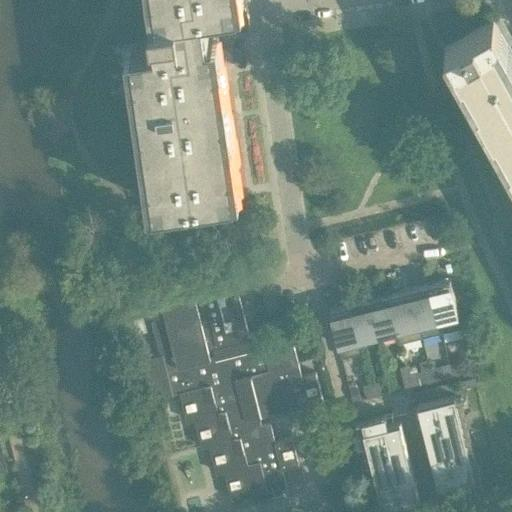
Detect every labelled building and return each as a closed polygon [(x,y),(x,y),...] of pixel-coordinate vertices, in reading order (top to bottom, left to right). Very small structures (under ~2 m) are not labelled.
[(155,37),(132,40),(154,199),(192,194),(198,193),(205,192),(236,188),(214,30),(214,27),(247,23),(244,0),(240,0),(239,0),(155,0),(157,11),(155,11),(150,12),(152,27),(154,27),(155,37)] [(493,14),(444,42),(446,44),(448,43),(454,54),(511,157),(511,47),(509,42),(511,40),(511,38),(497,12),(493,14)] [(462,326),(450,277),(429,282),(442,331),(462,326)] [(442,331),(429,282),(410,287),(422,336),(442,331)] [(323,399),(316,370),(302,374),(288,318),(259,325),(260,329),(249,332),(237,285),(204,293),(205,297),(197,299),(195,295),(162,303),(165,314),(151,318),(158,347),(161,347),(162,351),(141,356),(152,397),(180,391),(187,419),(195,417),(202,445),(210,443),(217,471),(224,469),(231,496),(257,490),(259,497),(283,491),(288,490),(282,466),(299,462),(294,443),(277,447),(271,421),(262,423),(259,413),(279,408),(280,410),(323,399)] [(390,292),(399,329),(402,341),(422,336),(410,287),(390,292)] [(390,292),(371,297),(380,334),(399,329),(390,292)] [(371,297),(351,302),(361,339),(380,334),(371,297)] [(330,307),(339,344),(342,356),(363,351),(361,339),(351,302),(330,307)] [(428,360),(420,362),(422,370),(430,368),(428,360)] [(457,361),(450,363),(453,374),(460,372),(457,361)] [(453,374),(450,363),(430,368),(433,379),(453,374)] [(413,384),(410,372),(408,364),(400,366),(402,375),(405,386),(413,384)] [(421,382),(418,371),(410,372),(413,384),(421,382)] [(475,375),(459,379),(462,391),(478,387),(475,375)] [(378,380),(371,382),(374,394),(381,392),(378,380)] [(366,396),(374,394),(371,382),(363,384),(366,396)] [(460,413),(455,393),(417,402),(423,423),(460,413)] [(465,433),(460,413),(423,423),(427,442),(465,433)] [(406,439),(401,419),(364,428),(369,449),(406,439)] [(469,452),(465,433),(427,442),(432,461),(469,452)] [(411,459),(406,439),(369,449),(374,468),(411,459)] [(475,473),(469,452),(432,461),(438,483),(455,479),(475,473)] [(416,479),(411,459),(374,468),(379,488),(416,479)] [(421,499),(416,479),(379,488),(384,509),(421,499)]
